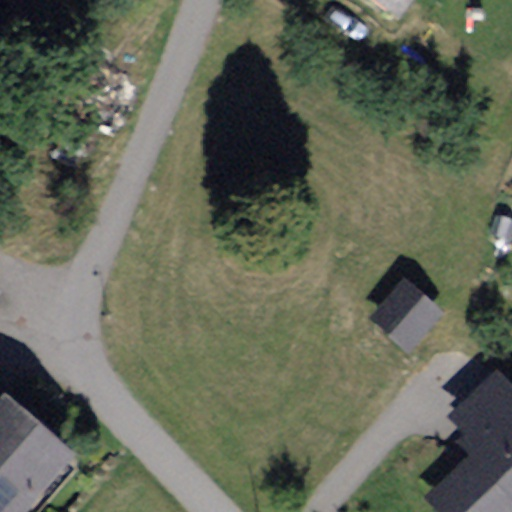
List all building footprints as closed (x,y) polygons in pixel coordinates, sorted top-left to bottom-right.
[(361,0),(394,23),(410,0),(361,0)] [(71,113),(100,129),(127,81),(98,65),(71,113)] [(380,317),(407,343),(432,314),(404,288),(380,317)] [(511,404),(470,443),(482,456),(441,494),(458,511),(506,511),(511,507),(511,404)] [(0,511),(31,511),(68,471),(0,412),(0,511)]
